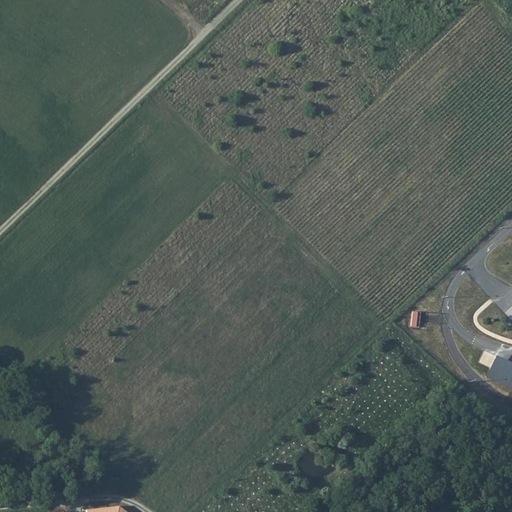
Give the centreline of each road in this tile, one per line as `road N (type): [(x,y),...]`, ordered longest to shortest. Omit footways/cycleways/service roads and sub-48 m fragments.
road 1 (track): [(0,227),(234,0)]
road 2 (residential): [(150,511),(121,493),(0,505)]
